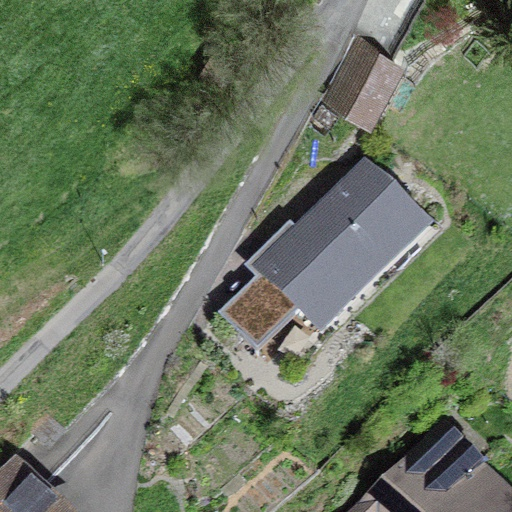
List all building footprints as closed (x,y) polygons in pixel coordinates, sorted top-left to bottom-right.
[(331,94),(366,113),(394,63),(358,44),(331,94)] [(431,226),(365,157),(249,268),(258,278),(217,317),(257,358),(302,314),(319,332),(431,226)] [(382,488),(406,511),(490,511),(425,445),(382,488)] [(0,511),(50,511),(14,476),(0,490),(0,511)] [(406,511),(382,488),(358,511),(406,511)]
